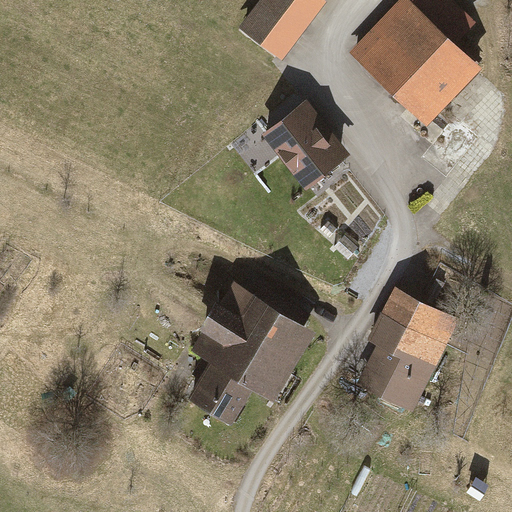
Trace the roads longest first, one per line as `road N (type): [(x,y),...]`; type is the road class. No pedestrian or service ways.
road 1 (unclassified): [(240,511),(254,472),(321,377),(405,225)]
road 2 (track): [(341,0),(320,36),(405,225)]
